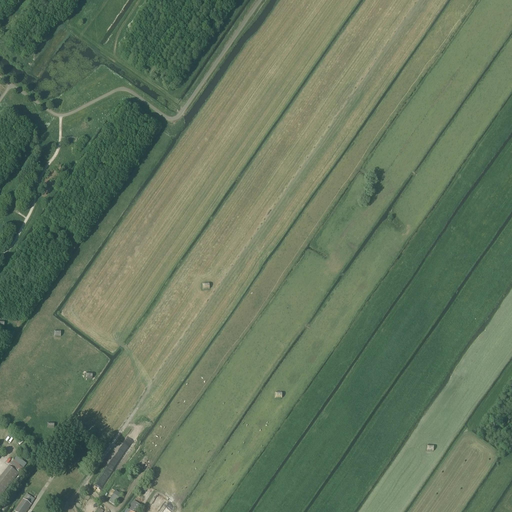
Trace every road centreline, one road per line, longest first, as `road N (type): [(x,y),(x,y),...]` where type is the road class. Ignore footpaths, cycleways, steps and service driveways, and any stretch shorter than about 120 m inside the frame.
road 1 (track): [(111,511),(85,478),(420,0)]
road 2 (unknown): [(264,0),(172,127),(121,98),(47,131),(0,98)]
road 3 (track): [(141,0),(115,37),(116,59),(184,108)]
